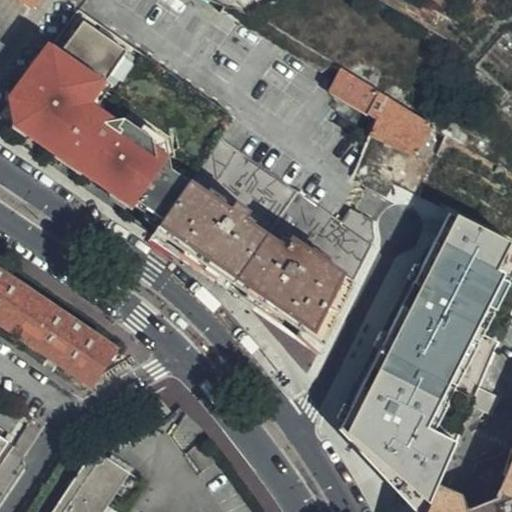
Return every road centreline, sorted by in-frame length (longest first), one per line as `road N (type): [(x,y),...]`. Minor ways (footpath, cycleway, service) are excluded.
road 1 (secondary): [(345,511),(250,371),(183,301),(0,170)]
road 2 (secondary): [(0,218),(182,356)]
road 3 (secondary): [(182,356),(301,511)]
road 4 (residential): [(76,414),(182,356)]
